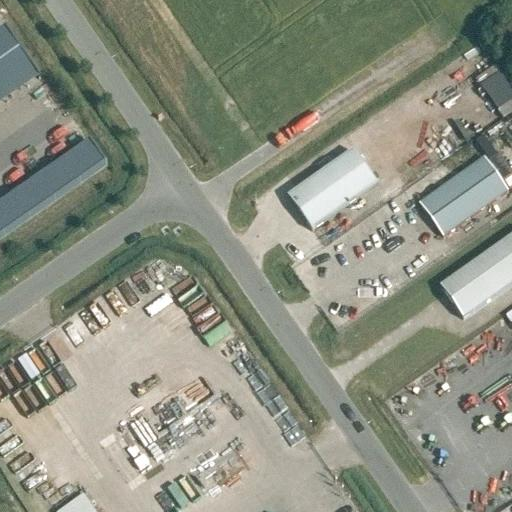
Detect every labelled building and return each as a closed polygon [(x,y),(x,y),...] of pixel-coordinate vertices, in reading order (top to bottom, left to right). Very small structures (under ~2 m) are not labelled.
[(0,35),(0,109),(41,81),(6,31),(0,35)] [(387,146),(401,168),(413,160),(399,138),(387,146)] [(0,207),(0,241),(107,167),(91,144),(0,207)] [(378,187),(354,154),(289,201),(312,233),(378,187)] [(509,194),(485,161),(419,207),(443,241),(509,194)] [(511,239),(440,290),(463,321),(511,286),(511,239)] [(361,275),(377,262),(372,255),(356,267),(361,275)] [(167,303),(189,291),(175,267),(154,278),(167,303)] [(65,509),(67,511),(100,511),(90,494),(65,509)]
